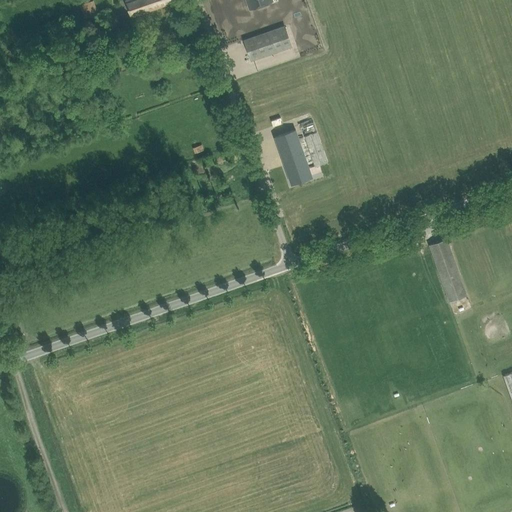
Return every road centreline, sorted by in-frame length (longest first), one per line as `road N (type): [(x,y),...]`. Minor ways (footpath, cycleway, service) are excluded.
road 1 (unclassified): [(0,366),(290,263)]
road 2 (unclassified): [(290,263),(511,185)]
road 3 (unclassified): [(290,263),(225,73)]
road 4 (track): [(68,511),(16,360)]
